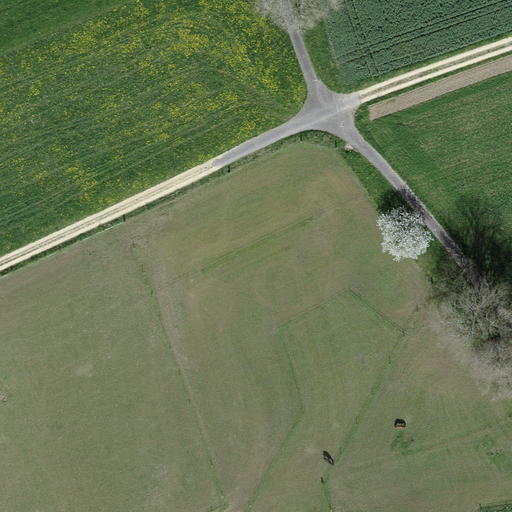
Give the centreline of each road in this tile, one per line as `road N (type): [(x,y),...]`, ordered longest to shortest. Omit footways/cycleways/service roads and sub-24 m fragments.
road 1 (track): [(0,257),(325,110),(511,44)]
road 2 (track): [(286,0),(325,110),(403,188),(511,332)]
